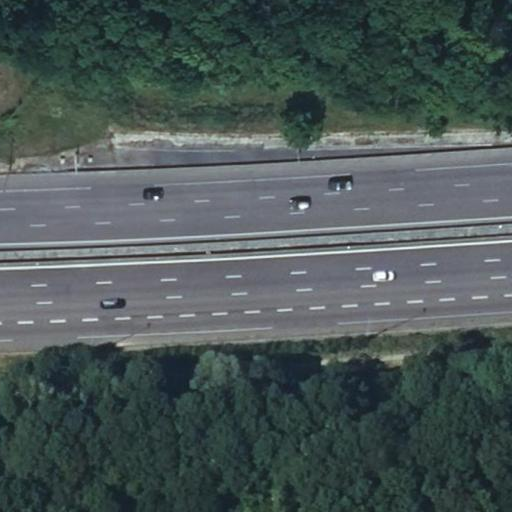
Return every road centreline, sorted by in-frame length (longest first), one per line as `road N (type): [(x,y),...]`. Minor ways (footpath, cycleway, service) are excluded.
road 1 (track): [(0,400),(511,353)]
road 2 (motorway): [(511,192),(0,220)]
road 3 (motorway): [(0,300),(511,274)]
